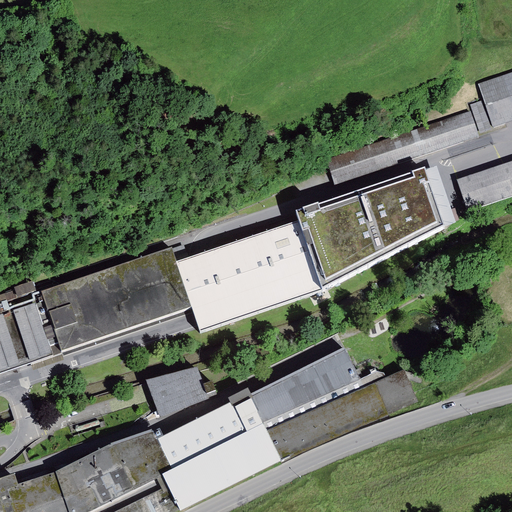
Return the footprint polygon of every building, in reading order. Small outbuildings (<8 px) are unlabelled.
[(511,78),(478,88),(491,131),(511,124),(511,78)] [(468,114),(325,163),(333,187),(476,138),(468,114)] [(472,154),(467,157),(465,153),(454,160),(459,168),(474,159),(472,154)] [(511,167),(457,185),(467,215),(511,200),(511,167)] [(443,231),(424,178),(294,217),(299,228),(201,260),(177,268),(172,253),(41,295),(59,354),(192,313),(194,321),(198,334),(321,294),(443,231)] [(33,282),(15,286),(18,297),(36,292),(33,282)] [(0,375),(52,358),(35,306),(0,317),(0,375)] [(13,477),(0,481),(0,511),(75,511),(155,482),(161,496),(127,511),(191,511),(417,403),(402,376),(364,393),(344,352),(252,399),(249,392),(226,402),(229,409),(161,440),(147,437),(109,449),(17,488),(13,477)] [(198,372),(147,387),(159,419),(209,402),(208,398),(217,395),(212,383),(203,386),(198,372)]
